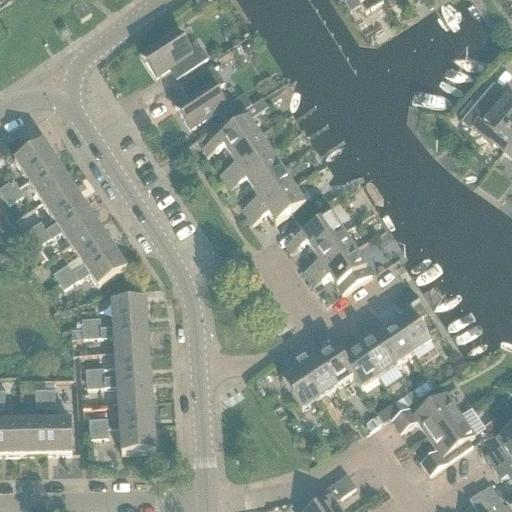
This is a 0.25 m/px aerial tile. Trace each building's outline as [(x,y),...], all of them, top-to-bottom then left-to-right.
[(350,15),(359,10),(353,0),(342,0),(340,1),(350,15)] [(355,0),(366,17),(384,6),(379,0),(355,0)] [(81,25),(91,18),(83,5),(73,12),(81,25)] [(59,37),(67,32),(63,27),(56,32),(59,37)] [(187,50),(177,34),(140,58),(155,81),(175,68),(183,79),(208,62),(196,44),(187,50)] [(248,45),(243,48),(243,54),(248,56),(253,53),(253,47),(248,45)] [(218,114),(226,109),(216,93),(224,87),(212,69),(187,85),(194,96),(174,110),(189,133),(218,114)] [(503,101),(489,90),(475,108),(465,120),(464,121),(460,126),(483,144),(484,142),(492,148),(492,147),(504,156),(511,147),(511,102),(506,97),(503,101)] [(470,103),(459,117),(464,121),(465,120),(475,108),(470,103)] [(226,109),(218,114),(226,127),(227,126),(236,120),(228,108),(226,109)] [(229,160),(260,140),(248,121),(232,132),(211,146),(202,152),(208,160),(223,150),(229,160)] [(232,132),(227,126),(226,127),(207,139),(211,146),(232,132)] [(225,187),(271,157),(260,140),(229,160),(236,170),(221,180),(225,187)] [(28,186),(57,167),(43,145),(14,164),(28,186)] [(252,193),(282,174),(271,157),(225,187),(231,195),(246,185),(252,193)] [(42,207),(71,188),(57,167),(28,186),(42,207)] [(248,221),(293,191),(282,174),(252,193),(258,203),(242,213),(248,221)] [(0,198),(3,202),(18,192),(12,184),(0,192),(0,198)] [(56,228),(85,209),(71,188),(42,207),(56,228)] [(293,191),(248,221),(252,228),(268,218),(275,229),(290,219),(296,228),(297,228),(318,214),(312,204),(305,209),(293,191)] [(18,192),(3,202),(8,210),(23,200),(18,192)] [(70,249),(99,230),(85,209),(56,228),(46,234),(51,242),(51,243),(61,236),(70,249)] [(313,257),(342,238),(324,210),(318,214),(297,228),(303,237),(285,249),(291,257),(306,247),(313,257)] [(30,244),(46,234),(40,226),(25,236),(30,244)] [(84,270),(112,251),(99,230),(70,249),(84,270)] [(51,242),(46,234),(30,244),(36,252),(51,242)] [(309,285),(354,255),(342,238),(313,257),(319,266),(303,276),(309,285)] [(97,291),(126,272),(112,251),(84,270),(74,277),(78,284),(80,287),(90,281),(97,291)] [(354,255),(309,285),(313,292),(329,281),(341,300),(371,280),(354,255)] [(58,287),(74,277),(68,268),(53,278),(58,287)] [(74,277),(58,287),(63,294),(78,284),(74,277)] [(393,329),(412,358),(430,346),(416,325),(426,318),(411,294),(391,307),(402,323),(393,329)] [(113,332),(147,329),(145,304),(111,306),(113,332)] [(412,358),(393,329),(383,335),(373,320),(366,324),(396,369),(412,358)] [(82,334),(100,333),(100,323),(81,324),(82,334)] [(378,381),(396,369),(366,324),(357,330),(368,346),(359,351),(378,381)] [(147,329),(113,332),(100,333),(101,342),(101,343),(113,342),(114,357),(149,354),(147,329)] [(101,342),(100,333),(82,334),(82,343),(101,342)] [(332,346),(332,345),(324,333),(316,339),(326,354),(317,360),(337,391),(353,380),(353,381),(354,380),(331,347),(332,346)] [(378,381),(359,351),(350,357),(339,341),(332,345),(332,346),(331,347),(354,380),(353,381),(361,392),(378,381)] [(337,391),(317,360),(307,367),(296,352),(290,356),(320,402),(337,391)] [(114,357),(116,382),(151,379),(149,354),(114,357)] [(302,414),(320,402),(290,356),(281,362),(292,378),(282,384),(302,414)] [(85,384),(104,383),(103,373),(85,374),(85,384)] [(105,393),(117,392),(118,407),(152,405),(151,379),(116,382),(104,383),(105,393)] [(86,393),(104,392),(104,383),(85,384),(86,393)] [(35,413),(46,413),(46,394),(35,394),(35,413)] [(54,394),(46,394),(46,413),(55,412),(54,394)] [(427,442),(460,419),(446,398),(429,409),(424,403),(392,425),(401,438),(417,427),(427,442)] [(119,432),(154,430),(152,405),(118,407),(119,432)] [(377,418),(384,427),(401,415),(394,406),(377,418)] [(460,419),(427,442),(437,456),(421,467),(430,480),(474,450),(469,443),(474,439),(460,419)] [(489,438),(506,426),(500,419),(484,431),(489,438)] [(107,423),(88,424),(89,434),(107,433),(107,423)] [(46,425),(47,459),(72,459),(71,424),(46,425)] [(0,460),(22,460),(22,425),(0,425),(0,460)] [(22,460),(47,459),(46,425),(22,425),(22,460)] [(156,455),(154,430),(119,432),(121,458),(156,455)] [(108,442),(107,433),(89,434),(90,443),(108,442)] [(494,475),(511,462),(511,434),(497,444),(504,454),(487,465),(494,475)] [(511,488),(511,462),(494,475),(500,484),(506,480),(511,488)] [(340,511),(336,506),(356,492),(346,480),(300,511),(340,511)] [(505,511),(490,489),(469,504),(474,511),(505,511)]
